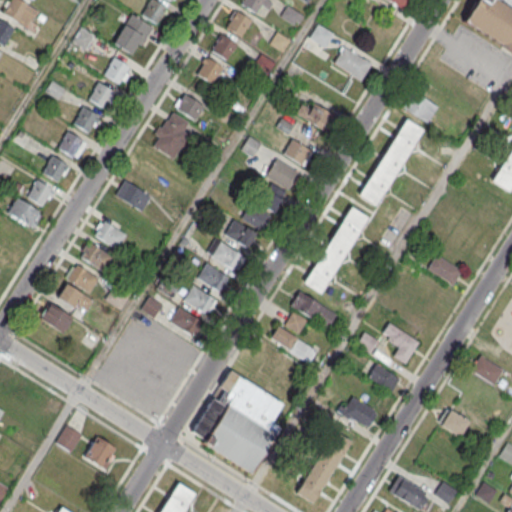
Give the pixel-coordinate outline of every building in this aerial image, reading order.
[(10,0),(16,0),(37,13),(30,24),(29,23),(24,29),(2,15),(10,0)] [(150,0),(152,0),(167,9),(156,26),(140,17),(150,0)] [(242,0),(264,0),(255,15),(239,6),(242,0)] [(412,0),(404,13),(382,0),(412,0)] [(511,0),(474,0),(462,25),(511,49),(511,0)] [(286,5),(300,14),(292,27),(279,18),(286,5)] [(236,12),(251,22),(240,39),(225,29),(236,12)] [(152,29),(141,48),(137,45),(130,57),(112,46),(131,15),(152,29)] [(0,21),(13,30),(2,48),(0,46),(0,21)] [(317,25),(333,35),(324,49),(308,39),(317,25)] [(79,28),(93,37),(84,51),(70,42),(79,28)] [(276,32),(290,41),(282,53),(268,45),(276,32)] [(221,35),(237,44),(226,62),(210,53),(221,35)] [(332,63),(360,79),(370,62),(342,46),(332,63)] [(260,55),(274,63),(266,76),(252,67),(260,55)] [(113,59),(129,68),(118,86),(102,77),(113,59)] [(206,59),(222,68),(211,86),(195,77),(206,59)] [(64,88),(51,80),(44,90),(56,99),(64,88)] [(97,83),(113,92),(102,110),(86,101),(97,83)] [(426,125),(436,108),(411,93),(401,109),(426,125)] [(184,95),(203,107),(194,122),(175,110),(184,95)] [(297,113),(322,131),(333,116),(308,98),(297,113)] [(82,107),(98,117),(87,135),(71,125),(82,107)] [(172,114),(188,124),(183,132),(188,136),(185,140),(191,143),(185,153),(179,150),(172,160),(152,148),(158,139),(155,137),(156,136),(153,135),(158,128),(161,129),(165,122),(167,122),(172,114)] [(357,198),(374,209),(421,133),(404,122),(357,198)] [(66,132),(82,141),(71,159),(56,150),(66,132)] [(247,137),(260,144),(252,158),(239,150),(247,137)] [(291,140),(310,152),(301,167),(282,155),(291,140)] [(507,190),(511,182),(511,144),(490,179),(507,190)] [(51,157),(67,167),(56,184),(40,175),(51,157)] [(288,190),(299,172),(275,158),(264,176),(288,190)] [(36,181),(52,191),(41,208),(25,199),(36,181)] [(123,181),(150,197),(140,213),(114,197),(123,181)] [(255,205),(247,201),(238,219),(262,232),(280,198),(263,189),(255,205)] [(16,199),(6,214),(32,230),(41,216),(16,199)] [(319,297),(302,286),(349,210),(366,221),(319,297)] [(247,248),(255,233),(231,220),(223,236),(247,248)] [(116,251),(125,236),(103,222),(101,225),(98,223),(94,230),(96,231),(93,237),(116,251)] [(453,236),(479,252),(488,238),(462,222),(453,236)] [(220,243),(239,255),(230,270),(211,257),(220,243)] [(102,272),(111,258),(90,244),(88,247),(85,245),(77,257),(102,272)] [(426,268),(452,284),(461,269),(435,253),(426,268)] [(205,264),(224,276),(215,291),(196,279),(205,264)] [(88,294),(97,279),(76,266),(73,269),(70,267),(63,279),(88,294)] [(56,299),(83,312),(91,297),(63,283),(56,299)] [(103,300),(114,284),(129,294),(119,310),(103,300)] [(191,286),(211,298),(201,313),(182,300),(191,286)] [(298,292),(335,315),(327,330),(289,306),(298,292)] [(147,296),(161,305),(153,318),(139,310),(147,296)] [(61,333),(71,317),(48,302),(38,318),(61,333)] [(177,308),(197,320),(187,335),(168,322),(177,308)] [(283,326),(291,313),(305,321),(297,335),(283,326)] [(403,363),(417,341),(388,321),(381,331),(388,335),(386,339),(397,346),(392,355),(403,363)] [(276,328),(316,351),(308,364),(269,340),(276,328)] [(363,331),(354,344),(367,353),(376,339),(363,331)] [(495,382),(501,365),(475,356),(470,373),(495,382)] [(390,391),(399,377),(375,363),(367,376),(390,391)] [(281,402),(228,369),(190,430),(203,438),(200,442),(248,473),(279,426),(269,420),(281,402)] [(366,426),(376,412),(353,395),(343,410),(366,426)] [(438,425),(459,436),(468,420),(447,409),(438,425)] [(69,452),(80,434),(64,424),(53,442),(69,452)] [(310,501),(350,439),(333,429),(294,491),(310,501)] [(95,435),(82,456),(104,469),(113,455),(110,453),(114,447),(95,435)] [(499,456),(511,463),(511,461),(511,445),(507,442),(499,456)] [(419,509),(429,492),(396,474),(387,491),(419,509)] [(447,504),(456,490),(441,481),(433,495),(447,504)] [(0,499),(8,487),(0,482),(0,499)] [(157,511),(176,482),(193,492),(180,511),(157,511)] [(488,504),(496,489),(482,482),(474,496),(488,504)] [(502,500),(510,507),(504,511),(511,511),(511,497),(507,493),(502,500)]
